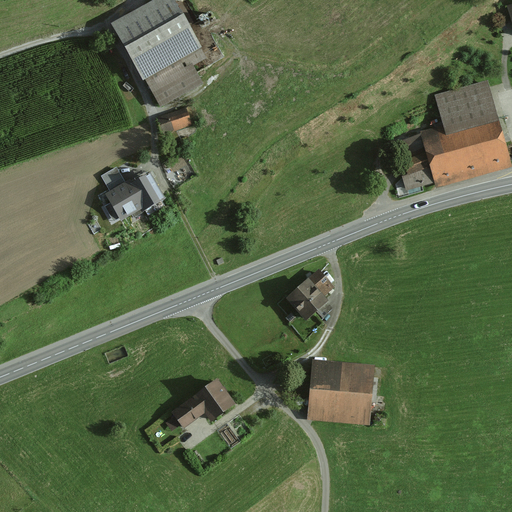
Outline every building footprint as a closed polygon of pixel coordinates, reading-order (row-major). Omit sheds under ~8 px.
[(135,31),(139,40),(128,46),(161,107),(204,84),(194,66),(206,59),(183,18),(171,24),(170,23),(154,32),(150,23),(135,31)] [(436,188),(511,167),(497,112),(496,113),(487,81),(434,95),(443,127),(421,133),(426,152),(398,160),(406,190),(435,182),(436,188)] [(187,108),(156,118),(161,136),(192,125),(187,108)] [(106,184),(123,177),(118,166),(101,173),(106,184)] [(165,197),(150,172),(113,193),(128,218),(165,197)] [(328,300),(324,295),(334,286),(319,269),(308,278),(286,298),(306,320),(328,300)] [(307,419),(370,424),(375,364),(312,358),(307,419)] [(218,378),(193,397),(212,422),(236,403),(218,378)] [(206,414),(193,397),(172,412),(184,429),(206,414)]
